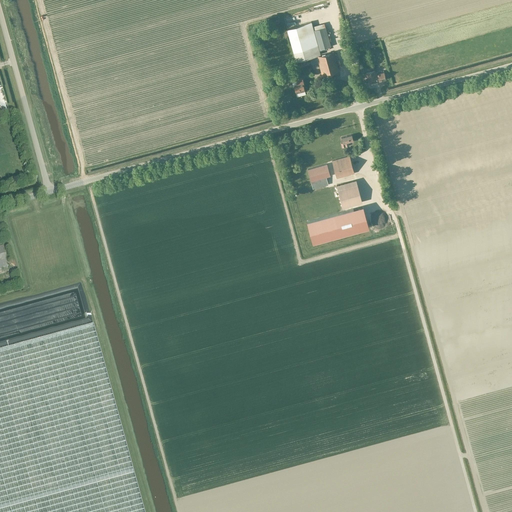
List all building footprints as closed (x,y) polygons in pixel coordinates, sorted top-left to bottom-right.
[(296,61),(321,55),(319,50),(331,46),(325,27),(314,30),(311,22),(287,29),(296,61)] [(334,52),(317,56),(322,75),(339,71),(334,52)] [(377,81),(376,75),(375,75),(374,70),(366,72),(367,77),(369,84),(377,81)] [(376,75),(377,81),(386,79),(384,72),(376,75)] [(296,94),(305,92),(303,84),(304,84),(302,78),(296,80),(297,85),(294,86),(296,94)] [(349,146),(348,142),(353,141),(352,135),(341,138),(343,143),(341,143),(342,148),(349,146)] [(349,156),(332,161),(337,178),(354,173),(349,156)] [(321,165),(307,169),(313,189),(328,185),(326,177),(330,176),(327,164),(321,165)] [(356,180),(336,185),(342,207),(362,202),(356,180)] [(359,230),(353,209),(308,221),(314,243),(359,230)] [(0,256),(1,262),(0,262),(0,268),(11,266),(6,245),(0,246),(0,256)] [(0,511),(144,511),(94,325),(0,350),(0,511)]
